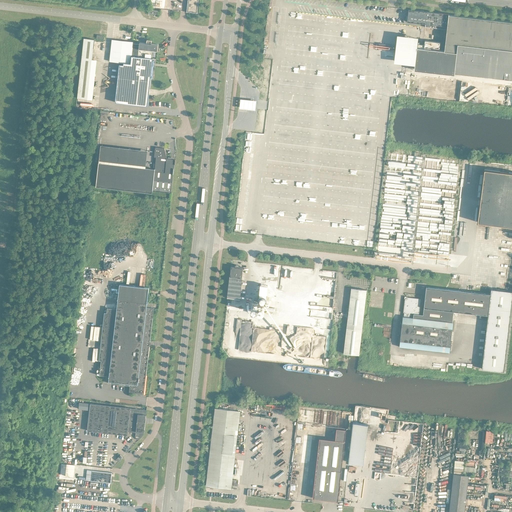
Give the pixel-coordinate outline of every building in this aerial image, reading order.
[(187,0),(186,14),(185,14),(186,14),(198,15),(197,15),(198,0),(187,0)] [(424,50),(423,59),(429,60),(427,74),(454,77),(454,75),(511,81),(511,24),(450,17),(448,17),(449,16),(448,16),(448,19),(426,16),(425,29),(447,32),(444,53),(439,52),(440,44),(425,43),(424,50)] [(84,40),(82,60),(92,62),(92,61),(94,42),(94,41),(84,40)] [(147,42),(146,45),(139,44),(139,46),(133,45),(133,44),(112,42),(109,63),(123,65),(123,67),(119,66),(115,104),(147,108),(153,60),(151,60),(152,52),(157,53),(158,46),(151,46),(151,42),(147,42)] [(257,102),(240,101),(239,110),(256,112),(257,102)] [(175,166),(175,161),(167,160),(164,150),(155,149),(154,159),(156,159),(155,171),(98,165),(96,189),(152,195),(152,193),(171,195),(174,166),(175,166)] [(477,224),(511,228),(511,174),(484,171),(477,224)] [(0,321),(1,322),(9,252),(0,251),(0,321)] [(235,267),(235,268),(231,268),(232,266),(231,266),(227,300),(228,300),(228,299),(239,300),(239,301),(243,269),(239,269),(239,268),(238,268),(239,267),(236,267),(235,267)] [(130,385),(129,395),(144,397),(153,311),(146,310),(147,305),(149,289),(119,286),(118,302),(117,311),(107,310),(100,377),(109,378),(108,383),(130,385)] [(403,318),(399,349),(449,354),(453,324),(452,324),(453,313),(463,314),(480,316),(479,320),(488,321),(482,371),(504,373),(511,302),(511,293),(491,291),(490,296),(466,293),(426,289),(423,317),(419,316),(421,301),(405,299),(403,314),(404,315),(404,319),(403,318)] [(343,355),(358,357),(359,357),(366,292),(351,290),(343,355)] [(146,417),(146,412),(130,410),(90,406),(87,433),(127,437),(128,434),(136,434),(135,439),(139,442),(144,436),(146,417)] [(215,410),(206,488),(231,491),(232,485),(240,413),(215,410)] [(313,500),(338,503),(346,431),(336,430),(335,442),(319,440),(313,500)] [(91,483),(111,485),(112,475),(92,473),(91,483)] [(449,511),(464,511),(468,477),(453,476),(449,511)]
